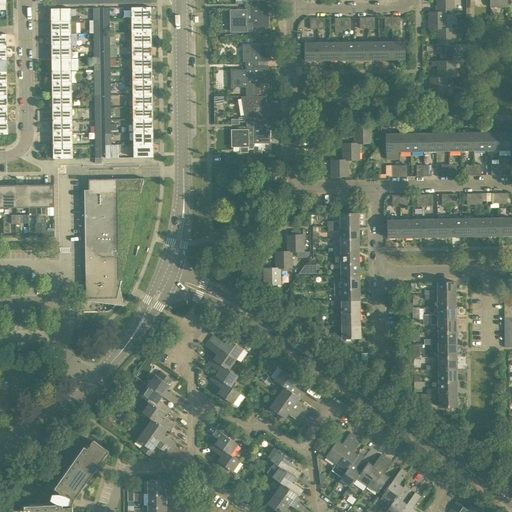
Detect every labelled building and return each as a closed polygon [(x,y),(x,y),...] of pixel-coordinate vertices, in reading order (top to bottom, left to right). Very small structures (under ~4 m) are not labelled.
[(251,0),(251,7),(252,27),(268,27),(267,3),(259,3),(259,1),(259,0),(251,0)] [(436,0),(437,13),(446,13),(454,13),(453,0),(436,0)] [(252,30),(252,27),(251,7),(246,7),(246,11),(230,11),(231,32),(251,32),(252,30)] [(132,21),(151,21),(151,8),(132,8),(132,21)] [(78,17),(71,17),(71,9),(51,9),(51,22),(76,22),(80,22),(80,19),(78,17)] [(446,13),(437,13),(429,13),(429,30),(437,29),(446,29),(446,28),(446,13)] [(334,29),(342,29),(342,18),(334,18),(334,29)] [(350,18),(342,18),(342,29),(350,29),(350,18)] [(360,29),(368,29),(368,18),(360,18),(360,29)] [(376,18),(368,18),(368,29),(376,29),(376,18)] [(132,34),(152,33),(151,21),(132,21),(132,34)] [(76,22),(51,22),(52,34),(71,34),(76,34),(76,22)] [(446,28),(446,29),(437,29),(437,46),(446,46),(454,45),(454,28),(446,28)] [(132,46),(152,46),(152,33),(132,34),(132,46)] [(52,47),(71,47),(71,34),(52,34),(52,47)] [(367,43),(367,60),(380,60),(379,42),(367,43)] [(379,42),(380,60),(392,60),(392,42),(379,42)] [(404,42),(392,42),(392,60),(405,60),(404,42)] [(305,61),(317,61),(317,43),(305,43),(305,61)] [(317,43),(317,61),(330,61),(330,43),(317,43)] [(330,43),(330,61),(343,61),(342,43),(330,43)] [(342,43),(343,61),(355,60),(355,43),(342,43)] [(355,43),(355,60),(367,60),(367,43),(355,43)] [(454,45),(446,46),(446,61),(446,62),(454,61),(462,61),(462,45),(454,45)] [(132,58),(152,58),(152,46),(132,46),(132,58)] [(252,63),(258,63),(258,61),(260,61),(268,61),(268,46),(244,46),(244,61),(246,61),(246,68),(252,68),(252,63)] [(52,59),(71,59),(71,47),(52,47),(52,59)] [(132,71),(152,71),(152,58),(132,58),(132,71)] [(52,72),(72,72),(71,59),(52,59),(52,72)] [(454,61),(446,62),(446,61),(438,61),(438,78),(446,78),(454,78),(454,61)] [(258,67),(258,63),(252,63),(252,68),(252,83),(253,83),(258,83),(268,83),(268,67),(258,67)] [(246,97),(253,97),(253,95),(253,88),(253,83),(252,83),(252,68),(246,68),(246,71),(231,71),(231,87),(246,87),(246,97)] [(152,83),(152,71),(132,71),(127,71),(127,84),(133,84),(152,83)] [(52,84),(72,84),(72,72),(52,72),(52,84)] [(446,78),(438,78),(430,78),(430,95),(446,95),(446,78)] [(133,96),(152,95),(152,83),(133,84),(133,96)] [(79,96),(79,84),(72,84),(52,84),(52,97),(72,96),(79,96)] [(133,108),(152,108),(152,95),(133,96),(133,108)] [(52,109),(72,109),(72,96),(52,97),(52,109)] [(253,121),(258,121),(269,121),(269,116),(266,116),(266,114),(269,114),(269,105),(244,106),(244,121),(247,121),(247,126),(253,126),(253,121)] [(133,121),(153,121),(152,108),(133,108),(133,121)] [(53,121),(72,121),(72,109),(52,109),(53,121)] [(53,134),(72,134),(72,121),(53,121),(53,134)] [(133,133),(153,133),(153,121),(133,121),(133,133)] [(259,127),(258,121),(253,121),(253,126),(253,148),(253,157),(254,157),(262,156),(262,143),(269,143),(269,127),(259,127)] [(94,126),(91,126),(91,133),(94,133),(101,133),(101,125),(94,125),(94,126)] [(253,126),(247,126),(247,131),(240,131),(232,131),(232,147),(240,147),(240,153),(248,153),(248,148),(253,148),(253,126)] [(354,144),(360,143),(360,144),(371,144),(371,127),(354,127),(354,144)] [(511,132),(498,133),(498,151),(511,150),(511,132)] [(133,145),(153,145),(153,133),(133,133),(133,145)] [(449,151),(449,133),(436,134),(436,151),(449,151)] [(461,151),(461,133),(449,133),(449,151),(461,151)] [(474,151),(473,133),(461,133),(461,151),(474,151)] [(486,151),(486,133),(473,133),(474,151),(486,151)] [(498,151),(498,133),(486,133),(486,151),(498,151)] [(53,146),(72,146),(72,134),(53,134),(53,146)] [(386,152),(399,152),(399,134),(386,134),(386,152)] [(399,134),(399,152),(411,152),(411,134),(399,134)] [(424,152),(424,134),(411,134),(411,152),(424,152)] [(436,151),(436,134),(424,134),(424,152),(436,151)] [(360,143),(354,144),(342,144),(343,160),(348,160),(348,161),(360,161),(360,144),(360,143)] [(118,158),(118,145),(111,145),(105,145),(105,158),(111,158),(118,158)] [(153,145),(133,145),(133,158),(153,158),(153,145)] [(53,146),(53,159),(73,159),(72,146),(53,146)] [(348,177),(348,161),(348,160),(343,160),(331,160),(331,177),(348,177)] [(140,193),(141,193),(141,191),(143,181),(144,179),(144,178),(117,179),(91,179),(88,179),(89,190),(89,200),(90,300),(116,299),(117,299),(119,291),(121,281),(121,279),(140,193)] [(15,208),(15,185),(3,185),(3,208),(15,208)] [(28,208),(28,185),(15,185),(15,208),(28,208)] [(41,208),(40,185),(28,185),(28,208),(41,208)] [(53,185),(40,185),(41,208),(41,215),(46,215),(46,208),(53,208),(53,185)] [(328,221),(328,226),(358,226),(357,213),(339,214),(340,222),(337,222),(337,221),(328,221)] [(511,228),(511,218),(499,219),(499,236),(511,235),(511,228)] [(437,220),(437,237),(450,237),(450,219),(437,220)] [(450,219),(450,237),(462,237),(462,219),(450,219)] [(462,219),(462,237),(474,237),(474,219),(462,219)] [(474,219),(474,237),(487,236),(487,219),(474,219)] [(487,219),(487,236),(499,236),(499,219),(487,219)] [(388,238),(400,238),(400,220),(387,221),(388,238)] [(413,238),(412,220),(400,220),(400,238),(413,238)] [(412,220),(413,238),(425,238),(424,220),(412,220)] [(424,220),(425,238),(437,237),(437,220),(424,220)] [(340,238),(358,238),(358,226),(328,226),(328,231),(337,231),(337,230),(340,230),(340,238)] [(287,252),(292,252),(304,252),(304,234),(300,234),(292,235),(287,235),(287,251),(287,252)] [(332,251),(358,251),(358,238),(340,238),(340,248),(338,248),(337,246),(332,246),(332,251)] [(292,252),(287,252),(287,251),(275,251),(275,268),(280,268),(292,268),(292,252)] [(341,263),(359,263),(358,251),(332,251),(332,256),(338,256),(338,254),(340,254),(341,263)] [(333,276),(359,276),(359,263),(341,263),(341,272),(338,272),(338,271),(333,271),(333,276)] [(280,268),(275,268),(263,268),(264,285),(280,285),(280,268)] [(333,288),(359,288),(359,276),(333,276),(333,288)] [(424,290),(424,295),(456,295),(456,282),(438,282),(438,291),(435,291),(435,290),(430,290),(424,290)] [(359,288),(333,288),(334,301),(359,300),(359,288)] [(438,307),(456,307),(456,295),(424,295),(424,300),(436,300),(436,299),(438,299),(438,307)] [(342,313),(360,312),(359,300),(334,301),(334,306),(339,306),(339,304),(342,304),(342,313)] [(423,320),(456,319),(456,307),(438,307),(438,316),(436,316),(436,315),(423,315),(423,320)] [(334,326),(360,325),(360,312),(342,313),(342,322),(340,322),(340,321),(334,321),(334,326)] [(438,332),(456,332),(456,319),(423,320),(423,325),(436,325),(436,324),(438,324),(438,332)] [(360,338),(360,325),(334,326),(334,331),(340,331),(340,329),(343,329),(343,338),(360,338)] [(431,344),(456,344),(456,332),(438,332),(438,341),(436,341),(436,339),(431,339),(431,344)] [(213,335),(209,341),(236,360),(243,349),(228,338),(224,344),(222,343),(222,341),(213,335)] [(213,359),(229,370),(236,360),(209,341),(205,346),(214,353),(215,352),(217,354),(213,359)] [(456,344),(431,344),(431,350),(436,350),(436,348),(438,348),(438,357),(457,357),(456,344)] [(219,370),(215,375),(231,386),(238,376),(229,370),(213,359),(211,357),(207,363),(216,369),(217,369),(219,370)] [(431,369),(457,369),(457,357),(438,357),(438,365),(436,365),(436,364),(431,364),(431,365),(431,369)] [(439,381),(457,381),(457,369),(431,369),(431,374),(436,374),(436,373),(439,373),(439,381)] [(284,387),(299,398),(302,399),(305,394),(297,387),(296,388),(294,387),(298,381),(283,370),(275,380),(284,387)] [(155,374),(147,384),(163,396),(174,404),(178,399),(168,392),(168,393),(166,391),(171,385),(169,384),(172,380),(160,371),(157,375),(155,374)] [(231,386),(215,375),(213,373),(209,380),(218,387),(219,386),(221,387),(217,393),(233,404),(241,393),(240,392),(231,386)] [(431,394),(457,394),(457,381),(439,381),(439,390),(436,390),(436,389),(431,389),(431,394)] [(159,402),(163,396),(147,384),(139,395),(149,402),(149,401),(165,413),(167,415),(171,409),(162,402),(161,403),(159,402)] [(299,398),(284,387),(277,397),(304,416),(308,410),(298,404),(298,405),(295,403),(299,398)] [(457,407),(457,394),(431,394),(421,394),(421,400),(431,400),(431,399),(437,399),(437,398),(439,398),(439,407),(457,407)] [(300,422),(304,416),(277,397),(269,407),(279,414),(277,417),(284,422),(285,419),(284,418),(289,412),(291,414),(290,415),(300,422)] [(149,402),(142,412),(151,419),(167,430),(169,432),(173,426),(164,419),(163,420),(161,418),(165,413),(149,401),(149,402)] [(167,430),(151,419),(144,429),(171,449),(175,443),(166,436),(165,437),(163,436),(167,430)] [(219,438),(216,443),(215,444),(231,454),(238,444),(211,425),(207,430),(217,437),(217,436),(219,438)] [(167,454),(171,449),(144,429),(137,439),(143,444),(152,451),(156,445),(159,446),(158,447),(167,454)] [(325,456),(336,464),(355,436),(350,432),(343,442),(344,442),(342,445),(336,440),(325,456)] [(355,436),(336,464),(333,467),(342,476),(346,471),(358,455),(357,455),(352,451),(353,449),(354,450),(361,440),(355,436)] [(87,449),(84,447),(54,489),(60,493),(59,495),(53,494),(52,499),(57,502),(56,504),(24,506),(24,509),(14,510),(13,511),(72,511),(72,506),(72,505),(73,501),(82,489),(94,471),(96,468),(108,451),(93,440),(89,447),(87,449)] [(232,472),(240,461),(231,454),(215,444),(216,443),(213,442),(209,448),(219,454),(219,453),(222,455),(218,460),(215,459),(212,464),(224,473),(228,468),(232,472)] [(154,452),(152,451),(143,444),(140,449),(151,457),(154,452)] [(269,459),(279,466),(295,477),(297,478),(301,473),(291,466),(291,467),(288,465),(292,460),(276,448),(269,459)] [(346,471),(342,476),(339,480),(350,488),(357,478),(356,478),(360,472),(355,468),(357,466),(358,466),(364,457),(359,453),(357,455),(358,455),(346,471)] [(356,478),(357,478),(366,485),(386,458),(381,454),(374,464),(373,466),(367,462),(360,472),(356,478)] [(392,462),(386,458),(366,485),(377,493),(388,477),(383,473),(384,471),(385,471),(392,462)] [(291,483),(295,477),(279,466),(275,471),(270,468),(267,473),(281,483),(297,494),(299,496),(303,490),(293,483),(293,484),(291,483)] [(388,508),(392,503),(403,487),(397,484),(399,481),(400,482),(406,473),(401,469),(381,496),(383,497),(379,502),(388,508)] [(147,480),(147,494),(165,493),(165,480),(147,480)] [(281,483),(274,493),(290,504),(300,511),(301,511),(305,507),(296,500),(295,501),(293,500),(297,494),(281,483)] [(392,503),(388,508),(385,511),(401,511),(406,505),(401,501),(402,498),(403,499),(410,489),(404,485),(403,487),(392,503)] [(165,493),(147,494),(147,506),(165,505),(165,493)] [(286,510),(290,504),(274,493),(266,503),(278,511),(290,511),(289,510),(288,511),(286,510)] [(415,493),(406,505),(401,511),(416,511),(411,508),(413,506),(414,506),(420,497),(415,493)] [(456,501),(452,506),(460,511),(482,511),(470,504),(466,509),(465,508),(465,507),(456,501)]
